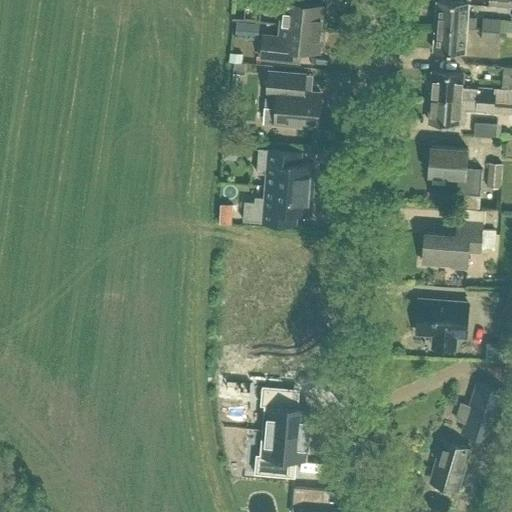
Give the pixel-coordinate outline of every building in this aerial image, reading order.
[(281,21),(325,26),(327,10),(324,10),(325,3),(305,0),(267,0),(266,7),(282,8),(281,21)] [(436,0),(435,23),(465,25),(467,0),(462,0),(436,0)] [(481,27),(499,29),(500,18),(482,16),(481,27)] [(323,42),(325,26),(281,21),(279,33),(264,31),(261,55),(299,59),(300,46),(320,48),(321,41),(323,42)] [(464,50),(465,25),(435,23),(433,48),(464,50)] [(498,40),(499,29),(481,27),(480,38),(498,40)] [(511,43),(500,43),(500,60),(511,59),(511,43)] [(511,85),(511,65),(503,64),(502,85),(511,85)] [(266,103),(265,103),(264,119),(317,123),(320,89),(311,88),(313,71),(269,68),(266,103)] [(462,70),(431,68),(429,92),(495,98),(496,88),(478,87),(461,85),(462,70)] [(511,98),(495,98),(429,92),(428,119),(465,122),(466,108),(511,111),(511,98)] [(498,135),(498,121),(474,120),(474,133),(498,135)] [(480,191),(482,165),(466,164),(468,145),(431,142),(429,170),(459,173),(457,190),(463,190),(480,191)] [(265,183),(311,186),(313,163),(298,162),(299,150),(259,146),(256,170),(266,171),(265,183)] [(500,186),(502,161),(488,160),(486,185),(500,186)] [(309,211),(311,186),(265,183),(264,195),(255,194),(255,199),(244,198),(243,218),(294,222),(295,209),(309,211)] [(479,206),(480,191),(463,190),(462,205),(479,206)] [(234,212),(235,192),(225,191),(224,212),(234,212)] [(481,245),(482,228),(483,218),(457,216),(456,231),(424,228),(422,259),(450,261),(450,263),(465,264),(466,244),(481,245)] [(494,246),(496,229),(482,228),(481,245),(494,246)] [(511,332),(511,292),(508,291),(497,328),(511,332)] [(465,333),(468,299),(420,296),(417,330),(433,331),(432,343),(455,345),(455,333),(465,333)] [(491,440),(506,389),(476,380),(469,402),(460,399),(454,418),(463,421),(460,431),(491,440)] [(263,384),(261,403),(265,403),(263,428),(286,430),(308,432),(310,406),(292,404),(293,386),(263,384)] [(252,452),(250,471),(292,474),(293,457),(305,458),(308,432),(286,430),(263,428),(261,452),(252,452)] [(456,486),(468,446),(437,437),(433,452),(438,453),(431,479),(456,486)] [(324,487),(294,485),(293,499),(305,500),(303,511),(340,511),(341,502),(323,500),(324,487)]
